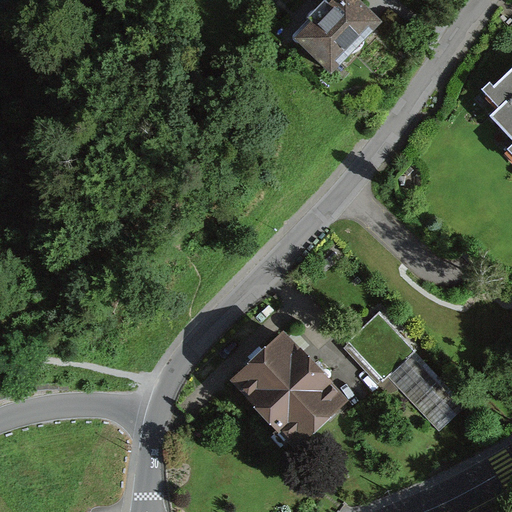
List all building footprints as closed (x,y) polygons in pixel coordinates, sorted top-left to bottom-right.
[(320,0),(290,31),(332,71),(384,17),(366,0),(320,0)] [(490,78),(481,87),(486,93),(488,90),(500,103),(491,112),(511,134),(511,143),(510,146),(511,148),(511,70),(497,85),(490,78)] [(414,349),(377,312),(344,344),(381,381),(414,349)] [(343,404),(284,339),(236,382),(295,447),(343,404)] [(413,356),(391,375),(435,426),(457,407),(413,356)]
